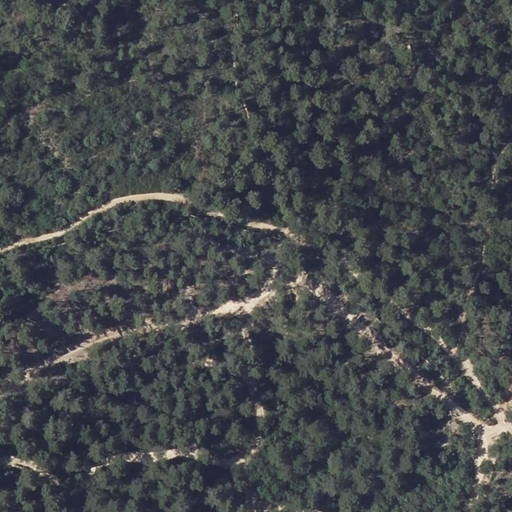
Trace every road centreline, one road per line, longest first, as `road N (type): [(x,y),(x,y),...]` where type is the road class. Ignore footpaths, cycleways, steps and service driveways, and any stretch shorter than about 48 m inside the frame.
road 1 (track): [(0,247),(139,195),(192,201),(314,242),(453,349),(511,425)]
road 2 (track): [(0,384),(111,335),(238,301),(291,272),(481,431),(505,418)]
road 3 (track): [(324,511),(285,499),(255,472),(238,301)]
